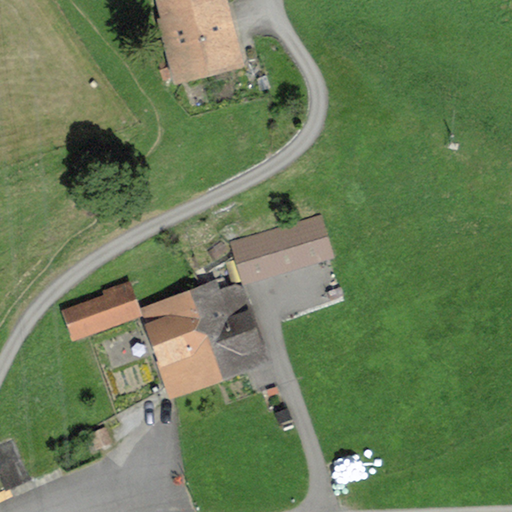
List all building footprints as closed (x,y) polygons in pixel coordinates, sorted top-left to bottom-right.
[(244,68),(226,0),(156,0),(155,0),(161,22),(157,23),(173,86),(244,68)] [(338,252),(326,213),(236,241),(248,280),(338,252)] [(218,257),(233,247),(228,240),(213,249),(218,257)] [(222,276),(191,289),(225,376),(278,355),(250,287),(236,281),(225,285),(222,276)] [(148,310),(135,277),(108,288),(109,291),(66,308),(77,337),(148,310)] [(175,396),(225,376),(191,289),(147,306),(152,318),(149,319),(163,357),(160,358),(175,396)] [(64,469),(45,428),(16,441),(17,444),(34,482),(64,469)] [(34,482),(17,444),(0,451),(0,468),(11,493),(34,482)]
